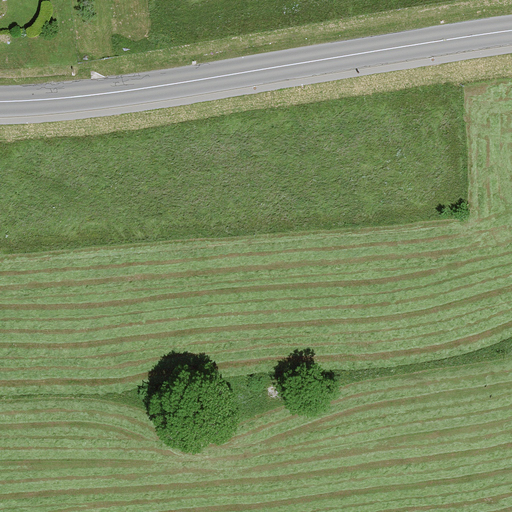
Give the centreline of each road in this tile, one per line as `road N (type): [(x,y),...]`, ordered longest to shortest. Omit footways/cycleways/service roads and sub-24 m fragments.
road 1 (tertiary): [(511,32),(193,81)]
road 2 (tertiary): [(0,101),(193,81)]
